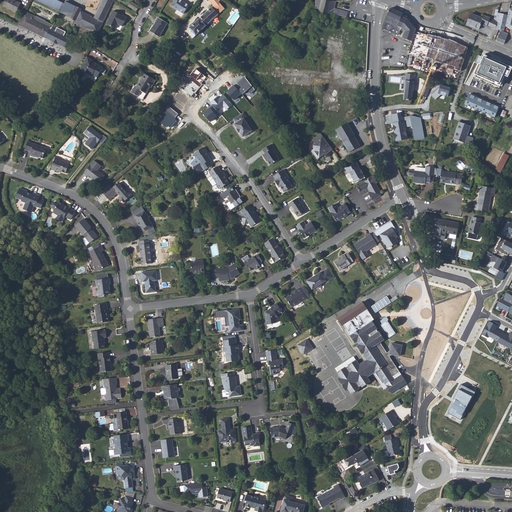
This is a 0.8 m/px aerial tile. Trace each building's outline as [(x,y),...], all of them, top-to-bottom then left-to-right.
[(21,4),(12,0),(7,0),(5,6),(13,11),(14,10),(17,11),(21,4)] [(35,0),(73,19),(79,8),(68,3),(67,5),(56,0),(35,0)] [(102,30),(112,10),(116,2),(116,1),(113,0),(103,0),(96,19),(82,12),(78,21),(78,25),(98,35),(102,30)] [(179,0),(176,5),(174,4),(172,6),(184,14),(189,5),(184,2),(184,1),(181,0),(179,0)] [(210,0),(214,5),(191,29),(194,32),(191,34),(194,38),(211,22),(220,31),(225,27),(220,22),(224,19),(219,14),(225,8),(220,1),(220,0),(210,0)] [(269,10),(274,13),(280,1),(279,0),(278,0),(277,3),(273,1),(269,10)] [(315,7),(313,11),(318,12),(319,11),(327,13),(328,11),(332,12),(334,7),(336,1),(330,1),(326,0),(321,0),(319,8),(315,7)] [(140,7),(132,2),(129,6),(138,11),(140,7)] [(332,12),(346,16),(347,11),(334,7),(332,12)] [(73,19),(78,21),(82,12),(83,10),(79,8),(73,19)] [(383,26),(383,28),(398,36),(401,28),(404,31),(402,39),(412,41),(416,27),(410,22),(405,15),(403,14),(390,8),(383,24),(383,26)] [(109,25),(118,30),(120,25),(124,27),(129,19),(115,12),(109,25)] [(504,31),(505,25),(508,15),(497,13),(495,20),(482,15),(481,17),(470,12),(465,24),(477,29),(479,25),(485,24),(485,23),(497,29),(504,31)] [(20,26),(46,39),(50,30),(51,29),(50,28),(51,26),(45,23),(46,22),(37,18),(36,18),(34,17),(27,13),(20,26)] [(168,22),(159,18),(152,32),(160,37),(168,22)] [(50,30),(46,39),(64,49),(69,40),(64,37),(66,33),(57,29),(55,33),(50,30)] [(496,40),(503,44),(507,34),(500,31),(496,40)] [(431,74),(436,60),(411,52),(408,62),(425,68),(423,71),(431,74)] [(511,68),(511,67),(484,55),(483,57),(478,55),(475,62),(479,64),(473,76),(499,88),(505,76),(508,77),(511,68)] [(86,59),(80,71),(86,74),(86,73),(93,77),(94,76),(98,78),(102,72),(104,69),(104,68),(99,66),(99,67),(95,65),(96,64),(93,62),(94,62),(87,58),(86,59)] [(457,83),(461,65),(450,62),(449,69),(451,69),(448,80),(457,83)] [(206,77),(195,68),(190,74),(191,75),(201,84),(206,77)] [(86,73),(86,74),(85,75),(89,78),(92,79),(96,82),(98,78),(94,76),(93,77),(86,73)] [(415,75),(406,74),(404,90),(405,91),(404,100),(412,101),(412,92),(413,92),(415,75)] [(145,75),(143,78),(145,79),(138,89),(147,95),(151,88),(152,89),(157,81),(145,75)] [(202,84),(201,84),(191,75),(181,87),(194,98),(197,94),(196,93),(202,84)] [(243,77),(234,85),(242,95),(248,90),(251,94),(255,90),(245,77),(244,78),(243,77)] [(420,99),(425,101),(426,97),(430,88),(429,88),(432,81),(427,79),(424,85),(420,95),(421,96),(420,99)] [(241,94),(234,85),(227,92),(234,100),(241,94)] [(439,88),(432,95),(436,99),(440,94),(448,96),(450,88),(440,85),(439,88)] [(147,95),(138,89),(137,88),(135,87),(131,93),(143,101),(147,95)] [(217,97),(211,102),(218,111),(223,106),(227,110),(232,105),(224,94),(219,99),(217,97)] [(499,107),(469,94),(465,104),(495,118),(499,107)] [(216,119),(221,114),(218,111),(213,105),(210,108),(208,110),(203,114),(210,122),(215,118),(216,119)] [(177,120),(175,119),(179,114),(169,106),(159,122),(166,127),(168,126),(171,128),(177,120)] [(401,113),(392,115),(394,129),(395,128),(396,132),(393,132),(395,140),(396,140),(396,141),(407,139),(405,127),(412,126),(415,140),(424,138),(420,119),(410,116),(401,117),(401,113)] [(236,125),(241,134),(241,133),(244,138),(254,132),(245,119),(247,118),(245,114),(235,120),(238,124),(236,125)] [(471,126),(459,122),(454,139),(471,145),(473,138),(467,136),(471,126)] [(361,146),(348,123),(336,129),(349,152),(361,146)] [(102,136),(90,126),(84,133),(90,138),(85,144),(92,149),(99,140),(103,143),(107,138),(103,135),(102,136)] [(324,155),(332,149),(321,134),(313,140),(315,143),(313,144),(313,148),(314,149),(311,151),(317,159),(321,156),(321,154),(323,153),(324,155)] [(48,149),(30,142),(27,151),(33,153),(32,156),(37,158),(38,156),(44,159),(48,149)] [(271,150),(268,146),(259,151),(262,155),(259,157),(262,161),(263,161),(267,167),(276,161),(269,151),(271,150)] [(205,148),(195,155),(197,159),(192,165),(195,167),(194,168),(195,172),(198,172),(200,175),(214,166),(211,161),(212,161),(207,154),(209,153),(205,148)] [(509,156),(504,153),(496,170),(500,172),(509,156)] [(62,159),(58,157),(53,170),(61,173),(61,172),(67,174),(71,164),(61,161),(62,159)] [(345,169),(356,163),(354,160),(343,166),(345,169)] [(102,166),(94,161),(84,174),(88,177),(89,176),(99,183),(105,175),(98,170),(102,166)] [(360,170),(356,163),(345,169),(348,174),(349,173),(355,182),(364,177),(362,174),(363,173),(361,170),(360,170)] [(430,181),(434,182),(435,167),(426,166),(426,168),(425,172),(415,171),(409,170),(408,172),(408,174),(409,175),(414,176),(413,183),(419,183),(419,182),(425,182),(430,183),(430,181)] [(229,182),(226,178),(225,176),(226,175),(223,172),(222,172),(219,167),(209,173),(220,189),(224,186),(224,185),(229,182)] [(275,181),(278,185),(279,184),(280,186),(284,192),(292,186),(288,179),(289,178),(284,169),(274,176),(276,180),(275,181)] [(443,171),(441,171),(441,176),(440,182),(455,184),(461,184),(462,174),(456,174),(456,173),(443,171)] [(378,182),(374,176),(364,182),(359,185),(362,191),(368,188),(370,192),(368,192),(373,200),(381,196),(381,193),(376,183),(378,182)] [(124,188),(121,185),(114,190),(113,189),(107,195),(112,201),(120,195),(122,197),(122,203),(127,204),(129,200),(134,196),(131,193),(129,194),(127,191),(130,188),(126,185),(124,188)] [(236,194),(231,186),(220,194),(225,203),(229,201),(231,204),(232,203),(235,207),(243,201),(239,195),(238,196),(236,193),(236,194)] [(483,191),(480,191),(477,204),(475,203),(474,209),(488,212),(492,193),(494,194),(495,189),(484,187),(483,191)] [(28,191),(20,188),(17,198),(23,200),(22,201),(27,203),(24,210),(32,212),(34,206),(41,208),(44,200),(39,198),(40,195),(34,193),(33,195),(27,193),(28,191)] [(298,198),(289,203),(291,207),(294,211),(298,217),(306,211),(298,198)] [(64,206),(58,202),(55,203),(53,206),(55,210),(57,210),(56,212),(55,213),(60,217),(59,220),(64,223),(67,218),(73,221),(77,212),(72,209),(72,210),(64,205),(64,206)] [(339,209),(336,204),(329,209),(337,221),(343,217),(344,217),(347,215),(348,214),(351,212),(345,203),(341,206),(342,207),(339,209)] [(244,224),(248,222),(251,227),(256,223),(256,224),(260,222),(255,215),(256,214),(252,208),(250,208),(248,205),(240,211),(243,214),(239,217),(244,224)] [(148,214),(144,208),(140,210),(143,214),(136,218),(140,225),(141,224),(145,230),(148,228),(150,232),(156,228),(151,220),(152,219),(149,214),(148,214)] [(140,210),(134,214),(136,218),(143,214),(140,210)] [(481,219),(473,217),(472,221),(471,221),(468,232),(469,233),(467,238),(477,240),(478,235),(479,235),(481,223),(480,223),(481,219)] [(443,221),(436,219),(433,237),(445,240),(446,232),(457,234),(459,224),(453,223),(453,222),(443,220),(443,221)] [(94,229),(87,220),(77,228),(85,237),(86,236),(92,244),(100,238),(96,233),(95,233),(93,230),(94,229)] [(304,221),(297,226),(305,238),(317,230),(311,222),(307,225),(304,221)] [(385,228),(385,227),(382,229),(383,230),(384,232),(379,235),(388,248),(399,241),(396,238),(398,236),(391,226),(386,230),(385,228)] [(377,244),(376,243),(372,236),(370,233),(366,236),(367,237),(354,245),(363,259),(369,256),(366,251),(377,244)] [(277,244),(273,238),(265,243),(268,249),(267,249),(272,257),(271,257),(274,263),(276,263),(280,260),(283,261),(284,260),(284,258),(285,257),(283,252),(281,252),(280,250),(282,249),(278,243),(277,244)] [(511,243),(502,238),(496,249),(508,255),(509,252),(511,253),(511,243)] [(152,263),(149,240),(139,241),(142,265),(152,263)] [(106,252),(103,248),(91,254),(97,265),(95,266),(98,272),(102,272),(110,267),(108,262),(106,263),(103,258),(105,257),(103,254),(106,252)] [(353,261),(349,253),(345,255),(345,254),(341,257),(341,258),(335,262),(340,270),(351,263),(350,263),(353,261)] [(507,262),(493,254),(490,259),(496,262),(494,267),(503,272),(505,269),(504,269),(507,262)] [(260,267),(258,264),(263,261),(258,255),(254,257),(254,256),(249,259),(247,255),(241,259),(249,271),(255,268),(256,270),(260,267)] [(205,272),(203,260),(191,261),(192,268),(193,268),(193,273),(200,272),(200,273),(205,272)] [(238,268),(234,263),(228,267),(212,269),(213,279),(220,278),(221,281),(230,280),(230,279),(233,279),(234,278),(233,277),(240,273),(237,269),(238,268)] [(333,280),(338,277),(332,268),(327,271),(333,280)] [(157,279),(156,270),(142,272),(143,281),(145,281),(146,291),(156,290),(155,280),(157,279)] [(333,280),(327,271),(324,273),(323,272),(309,281),(315,290),(320,287),(320,288),(324,286),(323,285),(328,281),(329,283),(333,280)] [(113,286),(112,280),(98,281),(99,289),(101,288),(101,294),(100,294),(101,299),(108,298),(108,296),(113,296),(112,291),(110,291),(110,286),(113,286)] [(300,288),(295,291),(296,291),(286,298),(289,302),(289,303),(292,307),(302,301),(306,298),(308,296),(310,298),(311,297),(304,286),(300,288)] [(500,299),(497,305),(508,311),(511,304),(511,295),(506,292),(503,297),(504,298),(503,301),(500,299)] [(108,312),(107,304),(95,306),(97,323),(109,321),(108,315),(107,315),(107,312),(108,312)] [(282,311),(277,304),(272,307),(273,308),(270,310),(266,312),(267,325),(277,323),(277,317),(278,317),(277,315),(282,311)] [(241,318),(240,309),(228,310),(230,326),(231,331),(244,330),(243,325),(241,325),(241,323),(239,323),(239,320),(240,320),(240,318),(241,318)] [(230,326),(228,310),(214,312),(215,318),(225,317),(226,326),(230,326)] [(148,320),(150,337),(161,336),(160,327),(163,326),(163,318),(148,320)] [(346,324),(348,327),(356,322),(354,319),(346,324)] [(356,322),(348,327),(350,331),(349,332),(356,343),(358,341),(360,344),(358,346),(367,360),(369,362),(365,364),(364,362),(359,365),(341,377),(342,379),(348,389),(351,394),(359,388),(358,387),(361,385),(362,387),(370,381),(367,377),(372,374),(370,372),(373,369),(375,372),(383,384),(384,382),(386,385),(394,380),(393,377),(400,372),(389,356),(392,354),(400,356),(401,351),(402,346),(397,345),(397,344),(392,343),(390,351),(387,353),(380,342),(384,340),(371,321),(363,327),(360,324),(359,325),(356,322)] [(488,336),(497,341),(502,332),(499,331),(498,331),(495,330),(496,329),(498,325),(490,321),(482,335),(488,338),(488,336)] [(106,329),(92,331),(93,341),(94,341),(94,347),(99,347),(99,348),(105,348),(103,337),(107,337),(106,329)] [(509,336),(502,332),(497,341),(511,349),(511,331),(509,336)] [(240,346),(239,339),(226,341),(227,347),(226,347),(226,352),(229,353),(230,363),(235,362),(236,363),(241,362),(242,362),(241,354),(240,354),(239,351),(243,351),(242,346),(240,346)] [(313,348),(307,339),(298,345),(304,354),(313,348)] [(162,340),(150,342),(152,355),(164,353),(162,340)] [(277,360),(276,350),(266,352),(267,362),(269,361),(270,365),(271,365),(272,375),(276,374),(276,372),(279,372),(280,370),(280,366),(284,365),(283,360),(277,360)] [(108,352),(98,354),(98,360),(99,360),(101,372),(111,371),(110,359),(108,352)] [(338,373),(341,377),(359,365),(356,361),(349,366),(349,367),(346,369),(346,368),(338,373)] [(176,364),(166,366),(167,371),(166,371),(166,375),(168,375),(168,380),(178,379),(176,364)] [(375,372),(374,373),(384,389),(387,387),(386,385),(384,382),(383,384),(375,372)] [(394,380),(386,385),(387,387),(391,394),(407,383),(400,372),(393,377),(394,380)] [(240,387),(239,377),(237,377),(237,373),(224,375),(224,379),(226,379),(227,389),(228,389),(228,391),(225,392),(226,398),(232,397),(232,398),(244,396),(243,387),(240,387)] [(116,378),(103,380),(104,390),(105,390),(106,395),(105,395),(106,402),(121,400),(120,390),(116,391),(115,385),(117,385),(116,378)] [(348,389),(342,379),(340,380),(347,390),(348,389)] [(179,405),(177,399),(179,396),(178,392),(180,390),(177,388),(176,384),(162,386),(163,391),(165,391),(166,395),(164,396),(165,401),(171,400),(171,406),(172,406),(173,410),(179,409),(178,406),(179,405)] [(460,420),(475,392),(461,384),(453,398),(456,400),(454,403),(453,402),(448,413),(460,420)] [(397,420),(391,411),(380,417),(388,430),(400,423),(398,419),(397,420)] [(126,412),(114,414),(115,418),(117,418),(119,430),(124,429),(124,430),(129,429),(128,424),(128,423),(126,412)] [(179,421),(179,418),(168,419),(169,423),(167,423),(168,427),(169,427),(170,434),(182,433),(180,421),(179,421)] [(233,431),(232,419),(224,420),(225,432),(222,432),(223,443),(227,443),(230,442),(230,441),(234,441),(234,444),(239,444),(238,430),(233,431)] [(299,426),(292,423),(289,430),(283,428),(274,429),(275,439),(283,438),(289,441),(291,434),(295,435),(299,426)] [(263,446),(262,439),(264,439),(263,435),(256,435),(256,437),(254,437),(254,435),(255,434),(254,427),(245,428),(247,440),(248,440),(249,446),(254,446),(254,447),(257,446),(258,447),(261,447),(262,446),(263,446)] [(392,439),(391,435),(384,437),(388,450),(390,456),(390,457),(400,454),(398,447),(397,447),(397,445),(398,445),(399,444),(397,438),(392,439)] [(131,443),(130,436),(116,438),(117,449),(117,451),(118,457),(123,456),(124,459),(135,458),(134,450),(130,451),(130,448),(130,443),(131,443)] [(172,438),(161,440),(163,457),(174,456),(172,438)] [(360,466),(369,460),(365,453),(369,450),(365,444),(359,448),(361,451),(345,461),(348,466),(357,461),(360,466)] [(399,463),(388,466),(391,474),(396,473),(395,471),(398,470),(400,467),(399,463)] [(128,468),(128,465),(116,467),(117,474),(120,474),(125,477),(126,488),(133,487),(131,468),(129,468),(128,468)] [(185,465),(173,466),(173,471),(175,471),(175,475),(176,475),(178,483),(183,482),(183,481),(188,480),(185,465)] [(374,470),(357,478),(362,488),(368,485),(368,486),(373,483),(373,484),(379,480),(374,470)] [(208,496),(207,486),(203,487),(202,483),(184,485),(185,492),(191,491),(191,494),(199,493),(199,497),(208,496)] [(319,497),(324,506),(331,502),(341,497),(342,499),(346,497),(343,492),(344,492),(339,485),(334,487),(335,488),(319,497)] [(226,501),(231,502),(233,491),(220,488),(217,498),(227,500),(226,501)] [(131,501),(133,497),(125,495),(124,500),(120,499),(117,509),(118,511),(130,511),(131,511),(133,507),(132,506),(133,502),(131,501)] [(293,497),(285,495),(281,511),(283,511),(288,511),(289,511),(294,511),(303,511),(306,505),(292,502),(293,497)] [(263,511),(266,500),(247,496),(245,502),(247,502),(246,507),(251,508),(252,507),(256,508),(255,511),(258,511),(263,511)]
